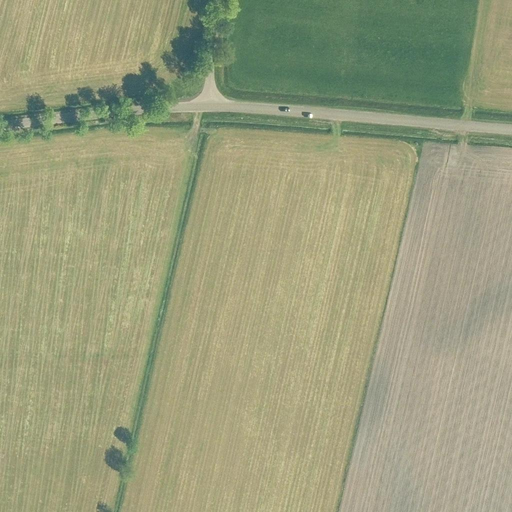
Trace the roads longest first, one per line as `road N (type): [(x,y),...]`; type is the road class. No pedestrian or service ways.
road 1 (tertiary): [(209,103),(511,128)]
road 2 (tertiary): [(0,125),(209,103)]
